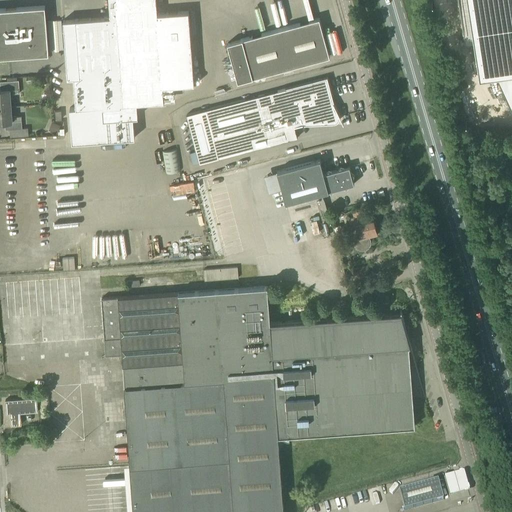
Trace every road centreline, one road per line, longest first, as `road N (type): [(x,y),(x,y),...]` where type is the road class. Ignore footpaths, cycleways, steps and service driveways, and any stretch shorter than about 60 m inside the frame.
road 1 (tertiary): [(485,511),(345,0)]
road 2 (primary): [(511,420),(392,0)]
